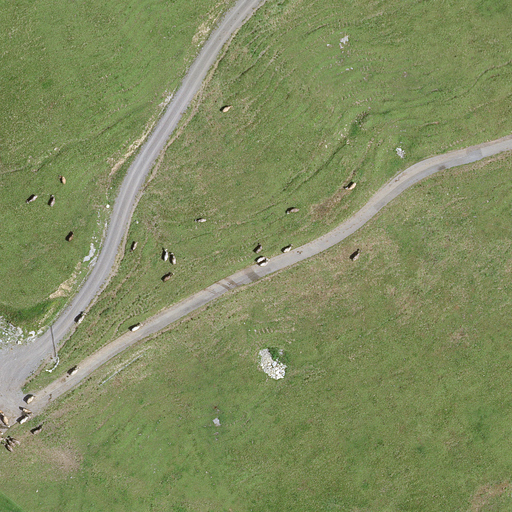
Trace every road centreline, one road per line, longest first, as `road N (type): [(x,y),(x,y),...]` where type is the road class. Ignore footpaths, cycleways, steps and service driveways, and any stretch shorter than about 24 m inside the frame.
road 1 (unclassified): [(511,140),(406,176),(353,224),(157,319),(0,417)]
road 2 (track): [(8,408),(13,372),(60,320),(97,258),(130,171),(236,0)]
